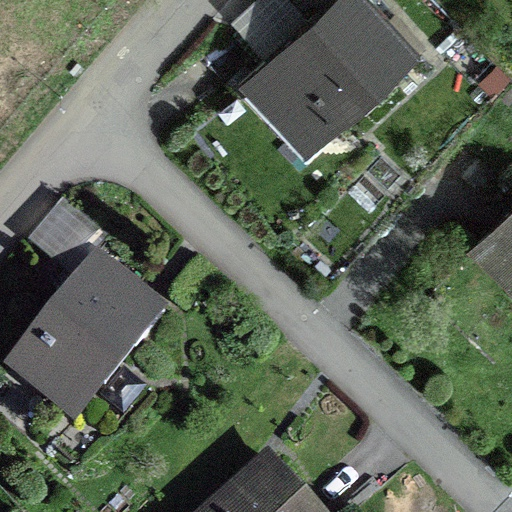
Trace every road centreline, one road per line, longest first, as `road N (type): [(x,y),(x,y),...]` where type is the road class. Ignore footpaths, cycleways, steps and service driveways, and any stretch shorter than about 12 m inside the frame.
road 1 (residential): [(76,114),(498,511)]
road 2 (residential): [(76,114),(175,0)]
road 3 (residential): [(0,207),(76,114)]
